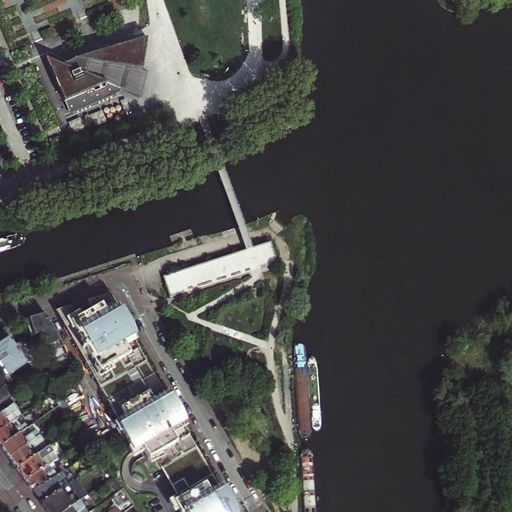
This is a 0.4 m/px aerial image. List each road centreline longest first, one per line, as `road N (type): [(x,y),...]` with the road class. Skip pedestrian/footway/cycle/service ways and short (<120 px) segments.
road 1 (residential): [(257,511),(122,275)]
road 2 (residential): [(122,275),(0,317)]
